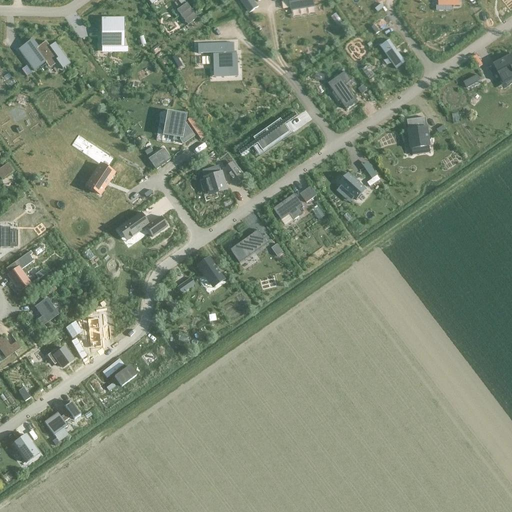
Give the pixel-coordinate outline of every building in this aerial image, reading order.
[(251,0),(240,0),(240,1),(249,13),(257,8),(251,0)] [(273,0),(274,0),(289,0),(292,11),(314,7),(313,0),(273,0)] [(485,2),(477,9),(491,24),(499,17),(485,2)] [(197,18),(186,3),(176,11),(187,25),(197,18)] [(101,47),(101,48),(124,47),(123,19),(124,19),(101,19),(101,20),(101,47)] [(396,36),(380,47),(396,70),(406,63),(396,49),(402,45),(396,36)] [(46,42),(38,48),(32,40),(23,46),(32,59),(29,60),(31,63),(29,65),(33,72),(45,63),(48,67),(56,61),(62,70),(70,64),(55,43),(50,47),(46,42)] [(198,46),(198,54),(213,53),(214,74),(238,73),(237,55),(234,55),(233,44),(198,46)] [(488,70),(492,77),(499,73),(503,82),(502,83),(503,83),(511,78),(511,54),(493,65),(494,67),(488,70)] [(31,74),(26,67),(21,70),(26,77),(31,74)] [(345,72),(328,84),(346,110),(358,102),(346,85),(351,81),(345,72)] [(363,86),(358,89),(362,95),(367,92),(363,86)] [(167,113),(163,136),(174,138),(173,140),(180,141),(183,144),(193,137),(184,124),(185,116),(167,113)] [(411,150),(430,147),(426,118),(407,121),(411,150)] [(255,141),(239,153),(241,156),(258,144),(263,151),(290,132),(281,119),(254,139),(255,141)] [(443,127),(436,131),(439,135),(446,132),(443,127)] [(149,159),(157,169),(171,159),(164,148),(149,159)] [(8,164),(0,169),(0,177),(2,180),(13,172),(8,164)] [(234,164),(228,169),(239,185),(246,181),(234,164)] [(100,166),(86,186),(99,195),(113,175),(100,166)] [(218,167),(202,172),(204,178),(209,193),(224,188),(219,173),(220,173),(218,167)] [(339,185),(356,200),(366,189),(349,174),(339,185)] [(307,191),(314,201),(322,195),(315,185),(307,191)] [(273,210),(281,221),(289,215),(293,221),(302,214),(298,209),(303,206),(295,195),(273,210)] [(312,209),(308,212),(318,224),(323,221),(312,209)] [(140,213),(120,228),(129,240),(146,229),(152,238),(168,227),(160,217),(149,225),(144,219),(143,219),(140,215),(141,214),(140,213)] [(0,231),(0,248),(9,249),(9,247),(17,247),(17,231),(9,231),(10,229),(0,229),(0,231)] [(230,251),(240,264),(268,244),(258,231),(230,251)] [(277,242),(272,245),(280,257),(285,253),(277,242)] [(12,272),(8,275),(20,292),(30,285),(20,271),(33,262),(29,256),(28,254),(8,268),(12,272)] [(209,259),(197,268),(209,286),(222,278),(209,259)] [(185,282),(177,288),(181,295),(190,289),(185,282)] [(36,307),(43,317),(38,320),(42,327),(58,316),(46,300),(36,307)] [(98,320),(87,321),(90,349),(101,348),(98,320)] [(3,336),(0,338),(0,359),(2,362),(21,348),(16,342),(10,346),(3,336)] [(152,345),(135,356),(144,369),(146,368),(147,370),(149,369),(150,371),(163,361),(152,345)] [(55,351),(48,356),(54,365),(58,362),(62,368),(72,361),(64,349),(57,354),(55,351)] [(98,379),(104,385),(120,371),(115,365),(98,379)] [(91,383),(86,387),(99,403),(104,399),(91,383)] [(104,398),(113,395),(111,389),(102,392),(104,398)] [(14,397),(20,409),(28,404),(22,393),(14,397)] [(57,413),(44,423),(54,436),(67,427),(63,421),(71,416),(74,420),(80,416),(71,403),(65,408),(67,411),(60,417),(57,413)] [(26,464),(39,454),(26,435),(12,445),(26,464)]
